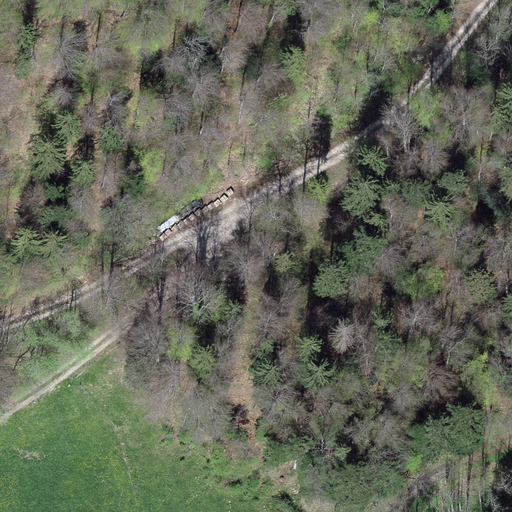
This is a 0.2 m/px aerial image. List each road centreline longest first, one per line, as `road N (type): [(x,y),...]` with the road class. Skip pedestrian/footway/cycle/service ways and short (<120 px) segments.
road 1 (track): [(416,95),(0,421)]
road 2 (track): [(416,95),(200,217),(57,315),(0,329)]
